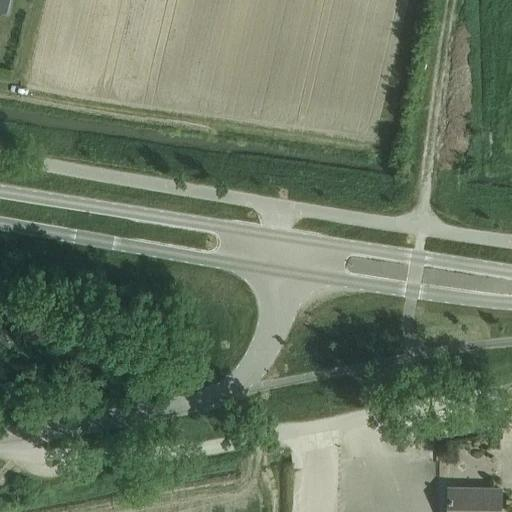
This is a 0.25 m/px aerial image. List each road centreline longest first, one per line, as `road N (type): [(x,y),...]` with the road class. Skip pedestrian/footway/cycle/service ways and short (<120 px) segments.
road 1 (unclassified): [(0,442),(48,458),(160,456),(511,391)]
road 2 (unclassified): [(0,441),(194,403),(232,388),(267,339),(283,273)]
road 3 (secondary): [(0,224),(283,273)]
road 4 (secondary): [(273,236),(0,192)]
road 5 (secondary): [(511,272),(273,236)]
road 6 (track): [(421,229),(450,0)]
road 7 (secondary): [(283,273),(511,303)]
